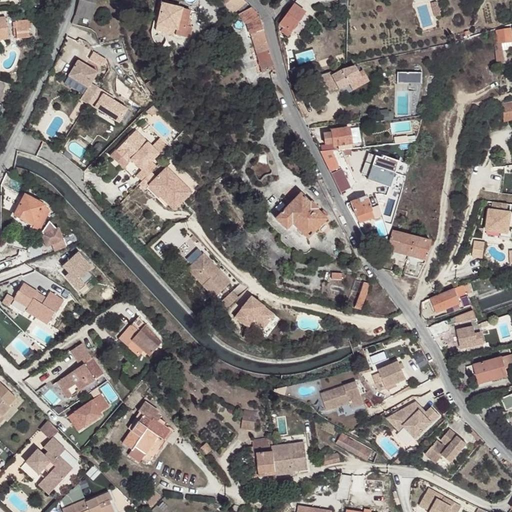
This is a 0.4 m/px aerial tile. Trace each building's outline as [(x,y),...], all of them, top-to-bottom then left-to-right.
[(80,0),(74,18),(73,22),(77,24),(80,17),(90,20),(96,0),(80,0)] [(246,2),(244,0),(209,0),(227,24),(238,12),(246,2)] [(175,28),(173,34),(183,36),(189,9),(160,2),(155,24),(175,28)] [(293,3),(292,6),(279,22),(286,28),(284,31),(288,34),(305,12),(293,3)] [(263,72),(274,68),(259,15),(250,6),(244,9),(238,12),(245,21),(250,33),(251,33),(263,72)] [(437,8),(432,9),(435,19),(440,17),(437,8)] [(5,21),(0,21),(0,42),(8,41),(5,21)] [(19,40),(29,38),(28,31),(27,23),(18,24),(18,30),(19,38),(19,40)] [(154,29),(173,34),(175,28),(155,24),(154,29)] [(496,39),(493,40),(494,48),(501,47),(511,46),(509,33),(495,34),(496,39)] [(494,48),(495,56),(502,56),(501,47),(494,48)] [(495,56),(497,67),(504,66),(502,56),(495,56)] [(97,74),(78,61),(68,77),(87,89),(80,100),(87,105),(97,89),(90,85),(97,74)] [(329,73),(328,71),(321,73),(327,87),(334,85),(336,88),(347,83),(360,78),(359,73),(362,71),(360,66),(356,68),(354,65),(334,70),(329,73)] [(367,83),(362,71),(359,73),(360,78),(347,83),(350,90),(367,83)] [(422,72),(397,72),(398,84),(423,84),(422,72)] [(156,97),(162,91),(153,79),(147,84),(156,97)] [(97,89),(87,105),(118,124),(127,111),(112,102),(108,99),(109,97),(97,89)] [(511,103),(500,106),(503,122),(511,120),(511,103)] [(344,149),(349,149),(349,145),(347,127),(330,129),(331,133),(332,143),(332,145),(334,146),(334,150),(339,150),(344,149)] [(141,182),(149,173),(155,167),(150,162),(158,154),(134,131),(117,149),(129,161),(130,161),(140,171),(135,176),(141,182)] [(332,143),(331,133),(322,134),(323,144),(332,143)] [(408,153),(408,144),(395,145),(396,154),(408,153)] [(129,161),(117,149),(114,152),(126,164),(129,161)] [(330,150),(319,151),(329,172),(337,168),(334,160),(330,150)] [(368,183),(390,190),(398,163),(382,158),(381,161),(368,156),(361,177),(369,179),(368,183)] [(156,179),(149,173),(141,182),(138,185),(144,191),(146,189),(150,185),(161,195),(160,197),(174,211),(191,192),(166,168),(156,179)] [(330,174),(340,193),(350,188),(340,169),(330,174)] [(157,200),(160,197),(161,195),(150,185),(146,189),(157,200)] [(316,209),(309,202),(300,194),(275,219),(286,229),(291,223),(307,238),(326,219),(325,217),(320,213),(316,209)] [(31,228),(36,231),(46,213),(43,207),(25,196),(13,216),(22,221),(23,220),(31,225),(31,228)] [(364,198),(351,201),(356,216),(358,223),(372,220),(369,212),(367,204),(368,203),(367,201),(365,201),(364,198)] [(511,235),(511,213),(490,211),(487,232),(502,234),(511,235)] [(15,235),(16,232),(17,228),(8,224),(5,230),(15,235)] [(43,236),(40,238),(44,249),(50,247),(53,254),(64,250),(58,230),(51,232),(51,233),(43,236)] [(32,236),(16,232),(15,235),(12,248),(28,252),(32,236)] [(385,250),(424,262),(429,244),(390,232),(385,250)] [(473,258),(483,259),(485,244),(475,243),(473,258)] [(201,275),(197,278),(215,297),(231,282),(204,253),(192,265),(201,275)] [(79,255),(64,269),(70,276),(66,279),(79,294),(94,280),(89,274),(93,271),(79,255)] [(188,269),(197,278),(201,275),(192,265),(188,269)] [(354,307),(359,310),(370,284),(364,282),(354,307)] [(13,300),(27,308),(25,311),(47,325),(56,314),(54,313),(64,300),(50,291),(46,297),(23,283),(13,300)] [(468,294),(470,294),(467,287),(455,292),(458,299),(468,294)] [(239,298),(232,291),(220,303),(226,310),(239,298)] [(458,299),(455,292),(431,301),(436,314),(448,310),(446,304),(458,299)] [(276,315),(252,297),(236,317),(249,328),(255,320),(265,328),(276,315)] [(460,305),(458,299),(446,304),(448,310),(460,305)] [(25,311),(27,308),(13,300),(11,303),(25,311)] [(475,312),(426,328),(433,340),(450,333),(450,328),(478,319),(475,312)] [(138,321),(119,344),(129,352),(139,360),(144,354),(150,359),(162,345),(138,321)] [(462,350),(484,344),(481,333),(474,335),(472,328),(457,331),(462,350)] [(68,353),(79,369),(55,385),(66,402),(102,378),(80,345),(68,353)] [(129,352),(124,358),(134,366),(139,360),(129,352)] [(511,365),(511,354),(466,367),(469,377),(477,375),(479,384),(508,376),(505,368),(511,365)] [(394,383),(395,385),(406,380),(399,362),(379,371),(380,374),(373,377),(379,391),(387,388),(386,386),(394,383)] [(364,404),(357,381),(321,393),(326,409),(350,403),(352,408),(364,404)] [(17,399),(1,383),(0,384),(0,425),(5,420),(2,418),(11,409),(9,407),(17,399)] [(511,396),(500,401),(505,413),(511,410),(511,396)] [(97,400),(64,422),(69,428),(75,425),(80,433),(97,421),(96,419),(105,412),(97,400)] [(418,412),(420,410),(414,403),(391,416),(402,427),(412,438),(413,439),(437,417),(430,409),(424,414),(421,416),(418,412)] [(131,433),(122,446),(131,452),(128,457),(139,464),(157,438),(163,442),(170,433),(162,428),(156,424),(158,421),(160,418),(156,415),(158,413),(145,404),(138,414),(139,415),(143,417),(139,424),(137,423),(131,433)] [(143,417),(139,415),(128,431),(131,433),(137,423),(139,424),(143,417)] [(256,430),(256,428),(257,417),(255,416),(242,416),(241,429),(256,430)] [(402,427),(391,416),(385,419),(397,432),(402,427)] [(56,434),(46,424),(38,433),(48,443),(51,440),(56,434)] [(80,433),(75,425),(69,428),(75,436),(80,433)] [(404,445),(412,438),(402,427),(397,432),(394,435),(404,445)] [(466,446),(450,432),(441,442),(445,446),(443,448),(436,442),(424,455),(435,465),(442,458),(450,465),(466,446)] [(335,442),(366,460),(371,451),(340,434),(335,442)] [(272,446),(272,438),(253,440),(253,447),(254,456),(257,456),(257,454),(273,452),(272,446)] [(41,482),(52,492),(62,481),(71,471),(57,459),(64,453),(51,440),(48,443),(41,451),(45,455),(42,458),(35,453),(24,466),(36,477),(43,470),(48,475),(41,482)] [(206,442),(198,449),(204,456),(211,449),(206,442)] [(304,443),(272,446),(273,452),(275,475),(277,475),(292,473),(292,471),(308,468),(307,466),(307,458),(304,443)] [(371,451),(366,460),(373,463),(377,453),(371,450),(371,451)] [(275,475),(273,452),(257,454),(257,456),(258,461),(259,476),(275,475)] [(338,453),(319,456),(320,466),(340,461),(338,453)] [(255,476),(259,476),(258,461),(254,462),(250,462),(249,462),(251,478),(255,478),(255,476)] [(47,497),(52,492),(41,482),(36,487),(47,497)] [(158,498),(149,489),(141,497),(150,506),(158,498)] [(430,492),(420,509),(426,511),(461,511),(463,509),(430,492)] [(85,501),(62,511),(113,511),(109,502),(112,500),(109,493),(86,503),(85,501)]
